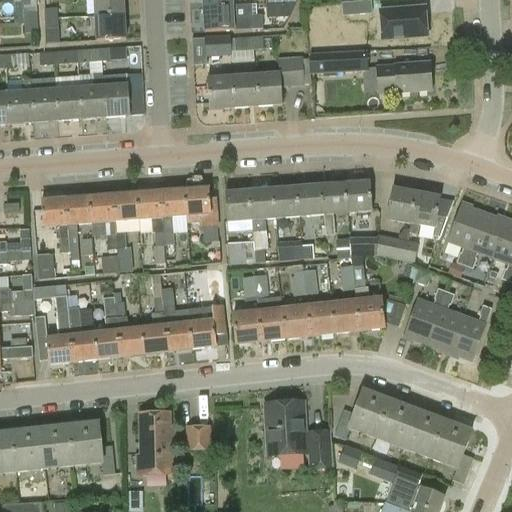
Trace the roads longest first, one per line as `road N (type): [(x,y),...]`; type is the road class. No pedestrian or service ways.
road 1 (residential): [(0,400),(335,365),(393,371),(511,415)]
road 2 (residential): [(165,157),(373,145),(494,169)]
road 3 (residential): [(494,169),(486,0)]
road 4 (residential): [(0,170),(165,157)]
road 5 (residential): [(165,157),(155,0)]
